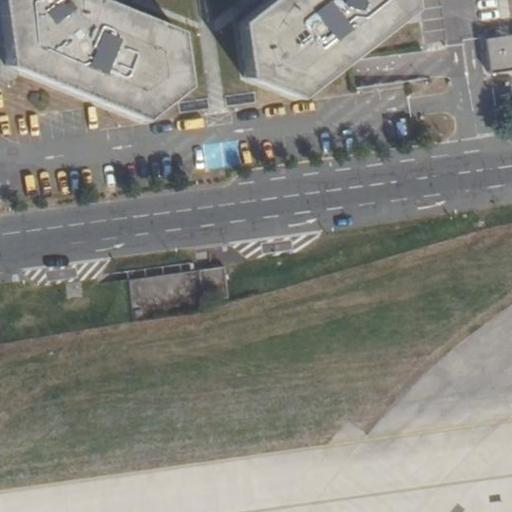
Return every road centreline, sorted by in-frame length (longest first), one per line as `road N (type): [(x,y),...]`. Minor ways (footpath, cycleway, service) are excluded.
road 1 (tertiary): [(24,239),(511,166)]
road 2 (primary): [(363,511),(409,451),(511,361)]
